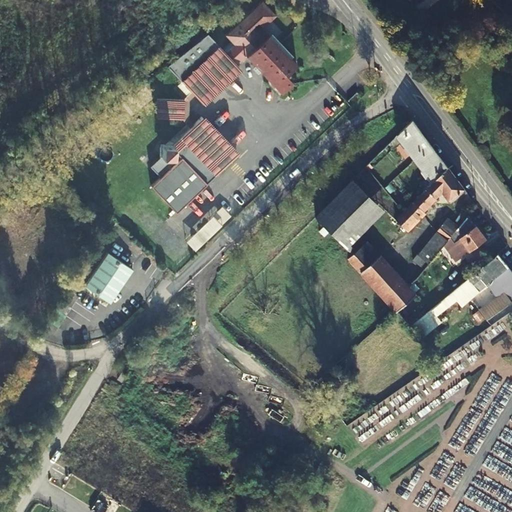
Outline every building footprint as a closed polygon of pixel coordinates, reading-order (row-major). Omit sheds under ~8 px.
[(207,34),(167,67),(201,103),(239,67),(236,64),(245,56),(254,65),(251,67),(256,72),(258,70),(280,93),(291,82),(284,75),(296,63),(261,27),(257,30),(253,26),(258,22),(261,26),(276,14),(262,0),(260,0),(244,17),(224,34),(231,41),(222,50),(207,34)] [(157,99),(156,118),(182,120),(183,100),(157,99)] [(159,145),(159,156),(147,166),(158,177),(149,186),(173,213),(235,155),(200,118),(171,145),(159,145)] [(409,124),(398,135),(433,182),(448,166),(440,154),(414,119),(409,124)] [(433,182),(404,212),(397,219),(406,229),(425,211),(424,210),(442,191),(450,200),(465,189),(448,166),(433,182)] [(384,211),(354,179),(317,217),(342,242),(348,248),(384,211)] [(219,207),(182,242),(192,251),(228,217),(219,207)] [(469,215),(460,227),(448,241),(460,258),(487,240),(469,215)] [(448,241),(460,227),(448,218),(438,232),(448,241)] [(430,264),(448,241),(438,232),(419,254),(430,264)] [(350,258),(362,272),(377,259),(364,245),(355,254),(350,258)] [(110,304),(131,268),(104,253),(83,289),(110,304)] [(382,255),(377,259),(362,272),(397,312),(417,294),(410,286),(382,255)] [(511,270),(498,255),(452,293),(432,310),(437,317),(457,300),(462,306),(488,285),(498,297),(481,311),(487,321),(511,303),(511,270)] [(437,317),(432,310),(412,326),(423,339),(442,322),(437,317)] [(121,370),(116,378),(121,381),(126,373),(121,370)]
